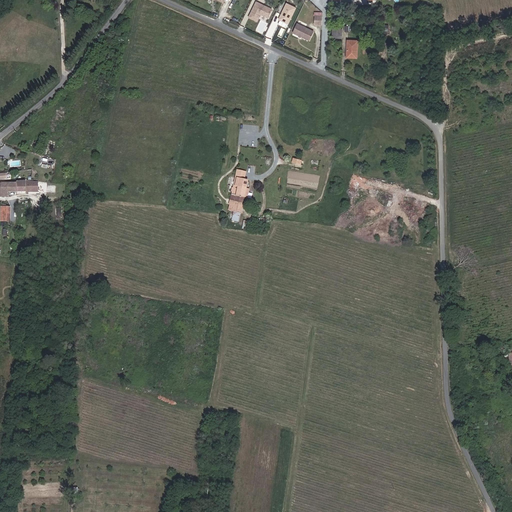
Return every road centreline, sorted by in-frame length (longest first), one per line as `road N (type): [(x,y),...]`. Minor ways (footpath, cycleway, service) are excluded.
road 1 (unclassified): [(495,511),(452,398),(443,140),(429,120),(165,0)]
road 2 (unclassified): [(129,0),(63,84),(0,137)]
